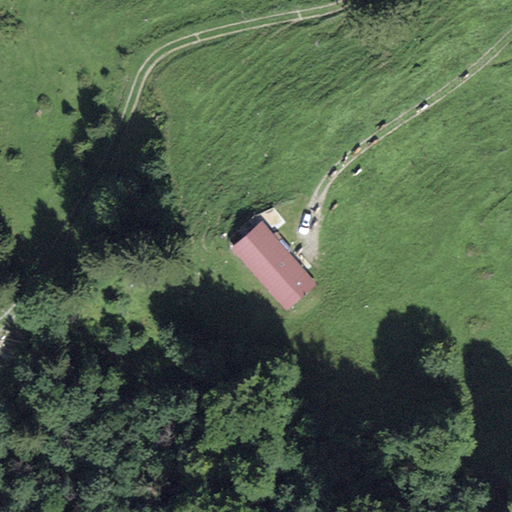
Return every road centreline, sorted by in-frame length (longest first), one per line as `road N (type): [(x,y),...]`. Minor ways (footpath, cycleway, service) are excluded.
road 1 (track): [(0,306),(89,193),(159,58),(379,0)]
road 2 (track): [(511,27),(363,147),(314,223)]
